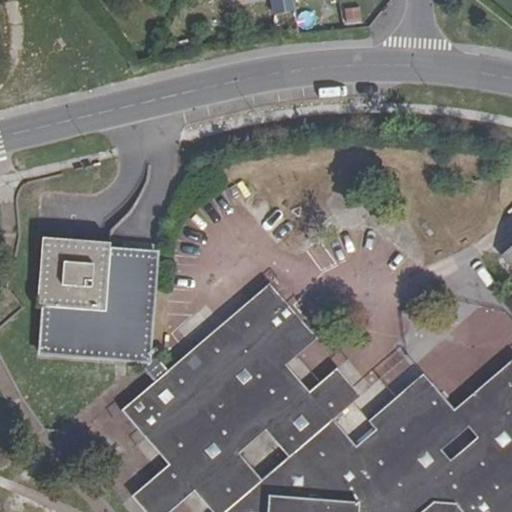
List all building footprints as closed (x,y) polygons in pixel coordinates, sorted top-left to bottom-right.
[(508,511),(511,509),(511,380),(496,362),(459,394),(484,423),(465,438),(438,461),(429,450),(423,444),(450,419),(442,410),(419,383),(391,406),(386,401),(358,424),(364,431),(371,441),(345,463),(314,428),(322,421),(343,403),(318,375),(299,390),(291,397),(268,370),(259,378),(244,360),(292,320),(268,292),(221,330),(214,321),(185,346),(192,354),(166,376),(159,368),(135,340),(140,246),(100,244),(99,238),(32,234),(28,304),(31,304),(29,347),(121,351),(144,380),(111,407),(136,437),(144,428),(166,454),(157,462),(130,486),(151,511),(158,511),(182,492),(198,511),(508,511)] [(511,244),(502,254),(511,264),(511,244)] [(214,321),(221,330),(268,292),(260,282),(214,321)] [(259,378),(268,370),(276,363),(306,338),(292,320),(244,360),(259,378)] [(159,368),(166,376),(192,354),(185,346),(159,368)] [(496,362),(511,380),(511,363),(505,355),(496,362)] [(299,390),(276,363),(268,370),(291,397),(299,390)] [(318,375),(343,403),(349,397),(325,368),(318,375)] [(386,401),(391,406),(419,383),(414,377),(386,401)] [(442,410),(450,419),(456,427),(465,438),(484,423),(459,394),(442,410)] [(429,450),(456,427),(450,419),(423,444),(429,450)] [(314,428),(345,463),(344,448),(322,421),(314,428)] [(136,437),(157,462),(166,454),(144,428),(136,437)] [(364,431),(344,448),(345,463),(371,441),(364,431)] [(119,495),(134,511),(151,511),(130,486),(119,495)]
